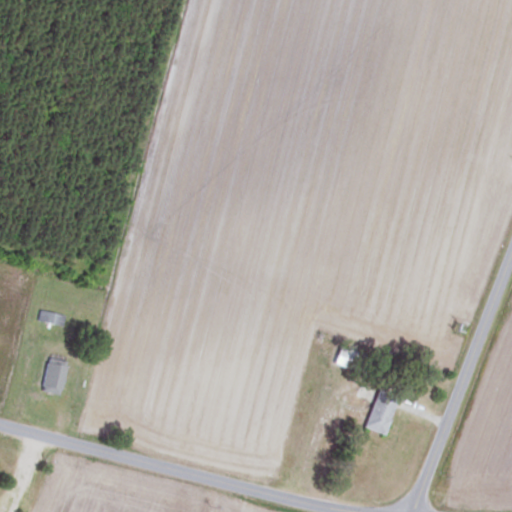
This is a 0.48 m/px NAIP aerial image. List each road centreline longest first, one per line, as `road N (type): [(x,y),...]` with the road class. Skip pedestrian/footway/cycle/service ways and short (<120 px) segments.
road 1 (residential): [(359,511),(0,425)]
road 2 (tertiary): [(413,511),(511,253)]
